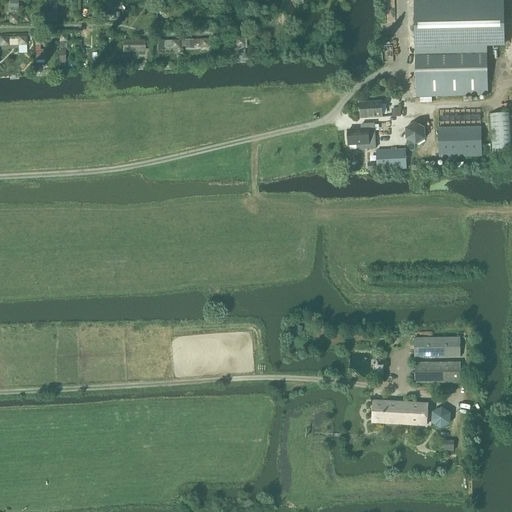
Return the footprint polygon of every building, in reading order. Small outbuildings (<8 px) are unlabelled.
[(504,4),(415,6),(416,47),(417,98),(488,97),(487,45),(505,45),(504,4)] [(238,59),(246,59),(245,49),(247,49),(246,39),(245,39),(244,38),(237,38),(237,50),(240,50),(241,53),(237,53),(238,59)] [(145,40),(122,40),(122,53),(145,53),(145,40)] [(382,102),(360,103),(361,118),(382,117),(382,102)] [(511,118),(511,113),(490,114),(492,159),(511,157),(511,118)] [(426,139),(425,128),(415,122),(405,128),(406,139),(416,145),(426,139)] [(376,149),(375,137),(374,124),(361,125),(362,130),(348,131),(349,145),(357,145),(357,150),(376,149)] [(439,157),(482,157),(481,128),(439,128),(439,157)] [(378,171),(407,169),(406,150),(377,151),(378,171)] [(415,358),(461,358),(461,338),(415,339),(415,358)] [(415,384),(461,383),(461,363),(415,364),(415,384)] [(427,426),(428,404),(375,402),(373,422),(424,425),(423,428),(426,428),(426,426),(427,426)] [(453,452),(453,440),(441,440),(441,451),(453,452)]
